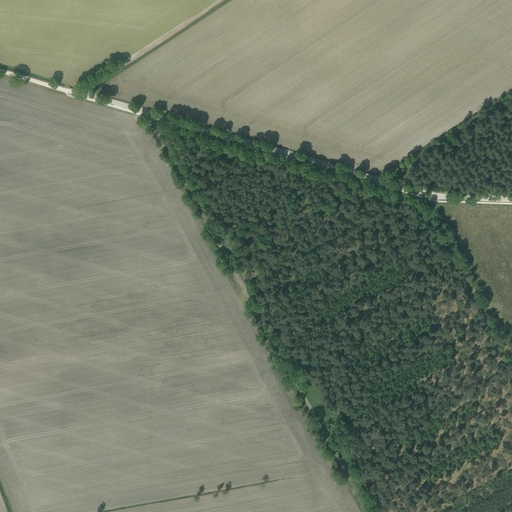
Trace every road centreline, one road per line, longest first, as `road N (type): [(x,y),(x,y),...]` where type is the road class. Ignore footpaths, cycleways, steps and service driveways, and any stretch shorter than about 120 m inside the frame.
road 1 (track): [(66,91),(430,194),(511,198)]
road 2 (track): [(223,0),(80,93)]
